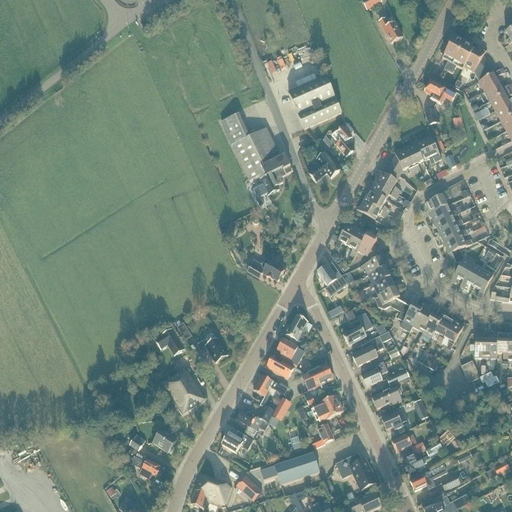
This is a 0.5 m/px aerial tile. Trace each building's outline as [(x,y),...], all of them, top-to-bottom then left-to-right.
[(381,4),(378,0),(368,0),(362,3),(367,12),(381,4)] [(394,25),(388,28),(384,21),(379,24),(391,46),(403,40),(394,25)] [(452,42),(451,43),(448,41),(440,55),(444,57),(442,60),(448,63),(443,71),(448,73),(463,47),(459,44),(458,46),(452,42)] [(462,71),(464,69),(473,52),(463,47),(448,73),(452,76),(457,68),(462,71)] [(488,67),(483,58),(487,52),(482,49),(478,55),(473,52),(464,69),(473,75),(476,80),(488,67)] [(228,65),(221,68),(223,74),(219,75),(222,80),(218,82),(220,88),(239,80),(236,72),(232,74),(228,65)] [(502,71),(493,75),(488,67),(476,80),(478,83),(484,94),(498,85),(495,80),(504,75),(502,71)] [(288,95),(299,120),(304,132),(341,115),(325,78),(288,95)] [(456,97),(432,83),(429,87),(427,86),(423,93),(430,97),(428,101),(437,106),(442,97),(453,103),(456,97)] [(511,88),(510,86),(501,91),(498,85),(484,94),(489,103),(511,91),(511,88)] [(507,100),(511,97),(511,91),(489,103),(495,113),(510,105),(507,100)] [(511,116),(511,109),(510,105),(495,113),(500,123),(511,116)] [(438,125),(435,111),(426,113),(429,126),(438,125)] [(480,113),(474,116),(477,122),(483,119),(480,113)] [(511,116),(500,123),(506,133),(511,129),(511,116)] [(277,188),(283,185),(281,180),(293,174),(285,157),(281,159),(266,131),(250,140),(238,117),(221,125),(248,184),(259,178),(263,186),(253,191),(264,213),(265,212),(264,209),(265,208),(261,199),(268,195),(269,197),(279,192),(277,188)] [(447,121),(449,130),(457,128),(455,119),(447,121)] [(410,126),(401,129),(403,134),(412,131),(410,126)] [(354,152),(347,143),(352,139),(349,136),(344,130),(343,128),(332,138),(338,145),(336,147),(346,159),(354,152)] [(414,145),(422,163),(428,161),(431,166),(441,162),(430,139),(418,144),(417,143),(414,145)] [(417,166),(422,163),(414,145),(410,146),(411,148),(405,151),(416,175),(420,173),(417,166)] [(412,177),(416,175),(405,151),(398,154),(397,153),(394,154),(396,158),(388,171),(400,178),(403,173),(409,170),(412,177)] [(336,176),(340,173),(325,155),(321,158),(320,158),(320,159),(316,162),(320,167),(309,177),(316,184),(327,175),(332,181),(336,177),(336,176)] [(456,167),(451,157),(444,160),(449,171),(456,167)] [(393,189),(400,178),(388,171),(384,177),(379,174),(377,177),(378,178),(374,184),(398,197),(401,193),(393,189)] [(396,202),(398,197),(374,184),(371,190),(369,190),(368,193),(386,203),(389,198),(396,202)] [(467,192),(461,195),(464,201),(470,198),(467,192)] [(383,208),(386,203),(368,193),(366,196),(368,197),(364,203),(387,217),(390,212),(383,208)] [(428,217),(447,208),(445,203),(450,200),(448,195),(424,206),(428,213),(427,214),(428,217)] [(385,221),(387,217),(364,203),(360,209),(359,209),(357,212),(374,222),(378,217),(385,221)] [(452,219),(458,216),(456,212),(450,215),(447,208),(428,217),(430,220),(431,220),(434,226),(434,227),(452,219)] [(479,218),(476,212),(471,214),(474,221),(479,218)] [(403,216),(399,213),(395,220),(399,222),(403,216)] [(455,225),(452,219),(434,227),(434,226),(432,226),(434,230),(435,229),(439,236),(439,237),(457,229),(463,226),(461,222),(455,225)] [(389,226),(395,229),(398,224),(392,221),(389,226)] [(348,249),(358,230),(355,228),(354,229),(348,226),(339,241),(337,245),(335,248),(339,251),(342,245),(348,249)] [(460,235),(457,229),(439,237),(439,236),(437,237),(439,240),(440,240),(443,246),(444,247),(461,239),(468,236),(466,232),(460,235)] [(357,254),(367,237),(360,233),(361,232),(358,230),(348,249),(353,251),(350,257),(354,259),(357,254)] [(375,247),(377,242),(371,239),(375,234),(370,231),(367,237),(357,254),(367,259),(370,265),(381,260),(375,247)] [(461,239),(444,247),(443,246),(442,247),(444,251),(445,251),(448,257),(459,252),(465,249),(466,250),(473,247),(470,242),(464,245),(461,239)] [(462,257),(459,252),(448,257),(451,262),(462,257)] [(451,262),(457,274),(464,262),(462,257),(451,262)] [(368,278),(393,266),(391,262),(383,266),(381,260),(370,265),(360,269),(361,272),(365,270),(368,278)] [(266,279),(273,282),(274,281),(278,283),(281,278),(283,279),(286,274),(264,262),(262,267),(254,263),(247,274),(260,281),(262,276),(267,278),(266,279)] [(458,280),(463,283),(464,283),(474,267),(464,262),(457,274),(455,278),(454,277),(451,283),(455,286),(458,280)] [(327,269),(318,275),(328,288),(331,286),(337,294),(342,290),(341,289),(346,285),(342,280),(337,283),(334,278),(338,275),(332,265),(331,266),(327,269)] [(370,290),(390,280),(387,275),(395,271),(393,266),(368,278),(372,286),(369,288),(370,290)] [(474,289),(483,273),(474,267),(464,283),(463,283),(460,289),(464,291),(467,285),(474,289)] [(483,273),(474,289),(481,292),(477,298),(481,301),(485,295),(484,294),(493,278),(483,273)] [(378,298),(402,287),(400,282),(392,286),(390,280),(370,290),(371,292),(374,291),(378,298)] [(404,291),(404,290),(402,287),(378,298),(379,300),(374,302),(379,310),(384,312),(390,309),(398,314),(404,303),(399,300),(396,294),(404,291)] [(497,295),(492,294),(490,302),(511,305),(511,290),(511,291),(510,301),(496,299),(497,295)] [(422,304),(418,311),(404,303),(398,314),(401,315),(398,321),(413,329),(426,306),(422,304)] [(422,335),(432,319),(426,316),(430,309),(426,306),(413,329),(422,335)] [(331,320),(344,314),(341,309),(329,315),(331,320)] [(350,326),(357,323),(352,313),(345,316),(350,326)] [(432,341),(435,335),(446,317),(442,315),(437,322),(432,319),(422,335),(432,341)] [(361,327),(344,337),(350,349),(367,339),(364,334),(372,329),(365,317),(358,320),(361,327)] [(445,340),(454,324),(448,321),(449,319),(446,317),(435,335),(441,338),(436,345),(441,348),(445,340)] [(303,321),(303,320),(303,319),(302,319),(300,318),(299,318),(298,319),(287,338),(293,341),(291,345),(296,348),(308,326),(302,323),(303,321)] [(454,324),(445,340),(450,343),(446,351),(450,353),(463,330),(457,326),(458,325),(454,323),(454,324)] [(178,324),(172,328),(180,341),(186,337),(178,324)] [(382,328),(377,331),(380,336),(385,333),(382,328)] [(170,332),(153,344),(160,355),(167,351),(174,362),(185,355),(170,332)] [(497,356),(498,334),(493,334),(493,342),(486,342),(486,361),(497,362),(497,356)] [(507,362),(508,336),(501,336),(501,335),(498,334),(497,356),(503,356),(503,362),(507,362)] [(388,335),(380,339),(382,345),(391,341),(388,335)] [(205,343),(197,348),(203,359),(208,355),(216,367),(228,359),(217,342),(217,343),(213,337),(210,336),(206,338),(205,343)] [(486,361),(486,342),(480,342),(480,336),(475,336),(474,361),(486,361)] [(364,352),(353,358),(358,369),(371,362),(378,359),(376,354),(385,350),(382,345),(380,339),(374,342),(362,348),(364,352)] [(302,361),(305,355),(284,343),(278,353),(282,356),(279,361),(296,371),(299,365),(293,361),(295,357),(302,361)] [(399,354),(402,361),(408,351),(402,348),(399,354)] [(391,361),(400,357),(397,351),(388,355),(391,361)] [(430,356),(425,354),(425,353),(418,364),(423,367),(430,356)] [(429,370),(435,359),(430,356),(423,367),(429,370)] [(438,370),(437,369),(440,362),(435,359),(429,370),(434,373),(435,372),(436,373),(438,370)] [(287,379),(291,372),(287,370),(288,368),(274,360),(268,371),(273,373),(274,373),(282,378),(283,376),(287,379)] [(464,374),(475,369),(472,363),(461,369),(464,374)] [(380,377),(387,373),(383,364),(376,368),(377,372),(362,379),(367,389),(382,382),(380,377)] [(310,394),(333,383),(327,368),(303,379),(310,394)] [(467,380),(477,375),(475,369),(464,374),(467,380)] [(182,417),(206,402),(187,373),(180,378),(176,371),(167,376),(170,381),(162,386),(182,417)] [(390,389),(409,379),(406,372),(386,381),(390,389)] [(469,385),(479,380),(480,380),(477,375),(467,380),(469,385)] [(482,385),(485,384),(493,380),(491,375),(480,380),(479,380),(482,385)] [(273,384),(263,379),(254,393),(265,400),(271,390),(284,397),(288,391),(279,386),(279,387),(273,384)] [(488,389),(498,384),(496,379),(493,380),(485,384),(488,389)] [(399,392),(397,392),(396,390),(372,401),(377,411),(392,405),(393,408),(402,403),(400,398),(401,397),(399,392)] [(317,418),(340,407),(336,398),(320,406),(321,409),(315,412),(314,412),(307,415),(309,420),(317,416),(317,418)] [(269,424),(268,426),(276,430),(279,423),(282,425),(292,406),(282,401),(281,402),(279,407),(274,415),(269,424)] [(423,409),(420,402),(414,405),(417,411),(423,409)] [(340,407),(317,418),(320,423),(326,420),(328,423),(344,415),(340,407)] [(258,420),(268,426),(269,424),(274,415),(264,409),(259,418),(258,420)] [(263,424),(263,425),(243,413),(237,422),(250,430),(252,427),(259,431),(260,430),(265,433),(268,428),(263,424)] [(403,415),(398,417),(397,415),(382,422),(387,432),(394,429),(395,433),(404,429),(402,425),(406,423),(403,415)] [(319,432),(325,447),(334,442),(328,428),(319,432)] [(456,437),(452,430),(446,435),(449,441),(456,437)] [(173,449),(177,443),(161,432),(153,445),(168,455),(169,455),(170,456),(174,450),(173,449)] [(248,454),(253,444),(254,444),(244,438),(240,444),(229,437),(223,448),(237,456),(241,449),(248,454)] [(396,454),(416,445),(413,437),(408,439),(407,437),(392,444),(396,454)] [(139,454),(145,444),(137,438),(130,447),(139,454)] [(309,451),(319,447),(317,441),(307,445),(309,451)] [(300,444),(292,447),(295,454),(302,452),(300,444)] [(408,479),(414,477),(414,476),(422,472),(423,471),(425,470),(423,466),(426,465),(426,463),(430,460),(429,459),(443,451),(438,445),(419,457),(404,463),(401,464),(408,479)] [(411,449),(414,457),(424,452),(421,445),(411,449)] [(145,466),(142,464),(146,458),(134,451),(131,456),(136,459),(134,458),(131,465),(142,472),(139,477),(149,482),(152,477),(156,479),(160,471),(159,471),(160,469),(148,462),(145,466)] [(128,456),(121,459),(124,464),(130,461),(128,456)] [(462,456),(456,459),(459,465),(465,462),(462,456)] [(282,488),(319,476),(320,476),(314,457),(261,474),(264,484),(279,479),(282,488)] [(337,467),(344,481),(354,477),(362,493),(377,486),(366,462),(361,465),(357,457),(337,467)] [(505,464),(494,471),(498,477),(509,471),(505,464)] [(423,477),(410,483),(415,493),(427,488),(428,491),(435,488),(432,482),(447,475),(443,467),(434,472),(427,475),(423,477)] [(457,478),(442,485),(445,493),(460,486),(457,478)] [(231,490),(202,479),(191,507),(204,511),(208,501),(225,507),(231,490)] [(262,494),(245,479),(236,489),(244,495),(248,491),(257,500),(262,494)] [(377,511),(381,510),(375,498),(361,504),(359,502),(348,507),(350,511),(377,511)] [(456,511),(457,511),(453,505),(450,506),(446,499),(423,510),(423,511),(456,511)] [(135,511),(138,507),(126,500),(119,511),(120,511),(135,511)]
